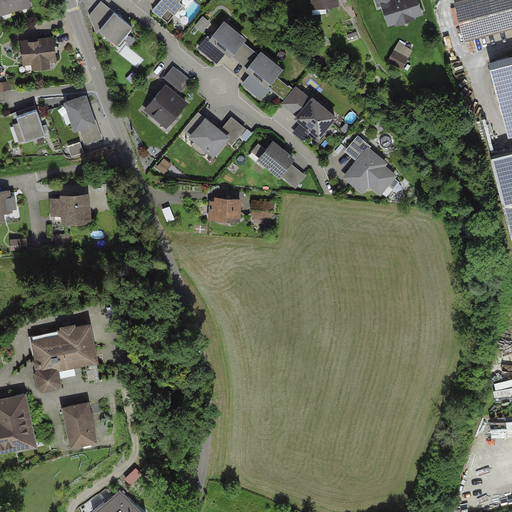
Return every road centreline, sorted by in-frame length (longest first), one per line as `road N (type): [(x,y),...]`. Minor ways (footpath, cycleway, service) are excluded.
road 1 (residential): [(190,511),(205,448),(203,368),(182,289),(129,158)]
road 2 (residential): [(121,0),(311,156),(329,193)]
road 3 (residential): [(129,158),(70,0)]
road 4 (residential): [(129,158),(0,182)]
